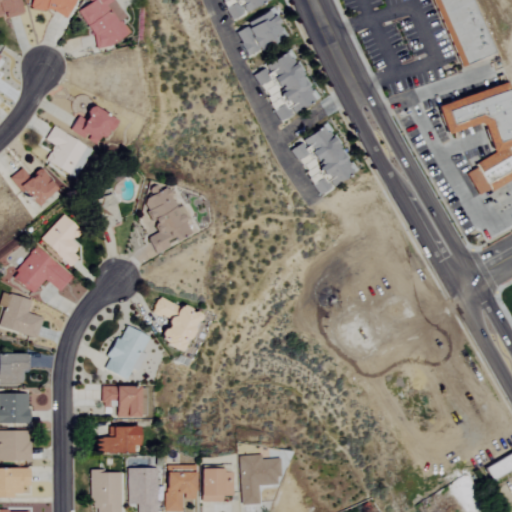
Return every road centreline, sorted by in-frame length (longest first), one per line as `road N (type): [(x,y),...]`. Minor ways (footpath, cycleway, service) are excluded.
road 1 (tertiary): [(511,371),(460,285),(317,0)]
road 2 (residential): [(64,511),(65,372),(84,314),(120,280)]
